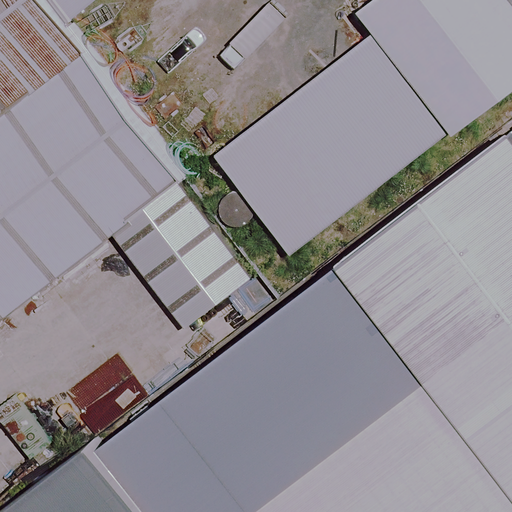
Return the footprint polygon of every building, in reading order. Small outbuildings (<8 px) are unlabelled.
[(0,0),(0,102),(76,43),(41,0),(0,0)] [(55,0),(70,19),(94,0),(55,0)] [(511,67),(511,27),(490,0),(366,0),(178,146),(266,258),(511,67)] [(0,319),(185,176),(83,45),(0,109),(0,319)] [(511,511),(511,174),(487,143),(310,281),(490,511),(511,511)] [(243,280),(183,197),(102,256),(162,338),(243,280)] [(248,511),(399,395),(310,281),(73,464),(110,511),(248,511)] [(490,511),(399,395),(248,511),(490,511)] [(105,511),(79,478),(35,511),(105,511)]
